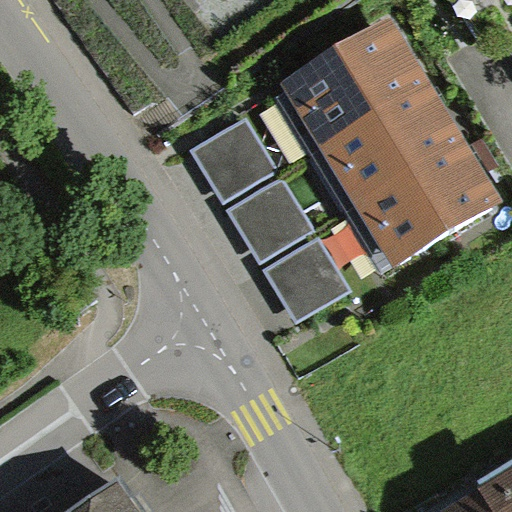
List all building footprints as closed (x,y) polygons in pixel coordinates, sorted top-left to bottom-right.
[(394,24),(278,96),(316,160),(433,90),(394,24)] [(466,144),(433,90),(316,160),(347,214),(466,144)] [(247,121),(193,157),(224,208),(280,173),(247,121)] [(503,209),(466,144),(347,214),(386,281),(503,209)] [(315,236),(283,181),(229,215),(262,267),(315,236)] [(350,293),(320,243),(266,273),(298,327),(350,293)] [(511,511),(511,469),(444,509),(446,511),(511,511)] [(126,511),(108,487),(74,511),(126,511)]
